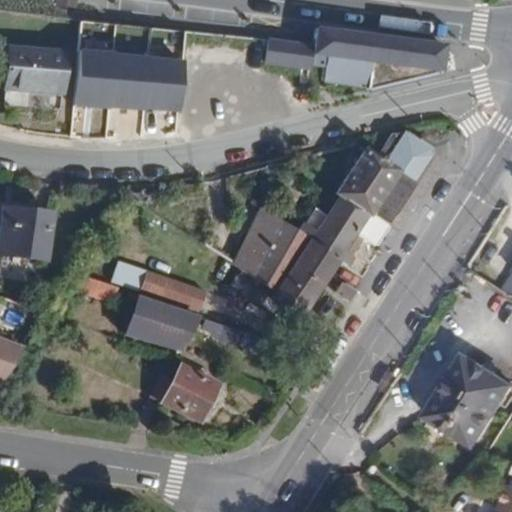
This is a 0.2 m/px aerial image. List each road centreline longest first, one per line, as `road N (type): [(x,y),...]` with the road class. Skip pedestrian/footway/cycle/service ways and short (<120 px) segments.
road 1 (residential): [(511,72),(483,87),(175,166),(0,153)]
road 2 (primary): [(511,129),(281,493)]
road 3 (residential): [(281,493),(0,449)]
road 4 (secondary): [(264,0),(511,33)]
